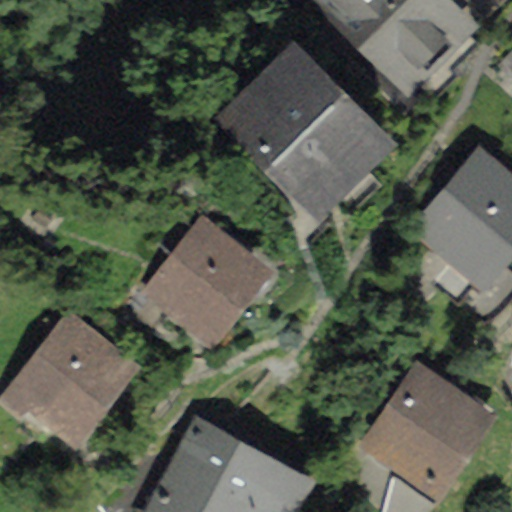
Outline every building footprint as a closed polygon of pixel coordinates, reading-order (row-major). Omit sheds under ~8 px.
[(421,0),(299,0),(396,94),(456,34),(421,0)] [(511,51),(497,69),(511,82),(511,51)] [(271,56),(206,127),(299,212),(364,142),(271,56)] [(511,203),(468,166),(406,237),(464,287),(511,232),(511,203)] [(245,272),(183,226),(128,300),(190,346),(245,272)] [(109,371),(50,328),(0,395),(0,418),(48,454),(109,371)] [(477,423),(411,379),(356,461),(422,505),(477,423)] [(275,511),(287,486),(185,442),(154,511),(275,511)]
